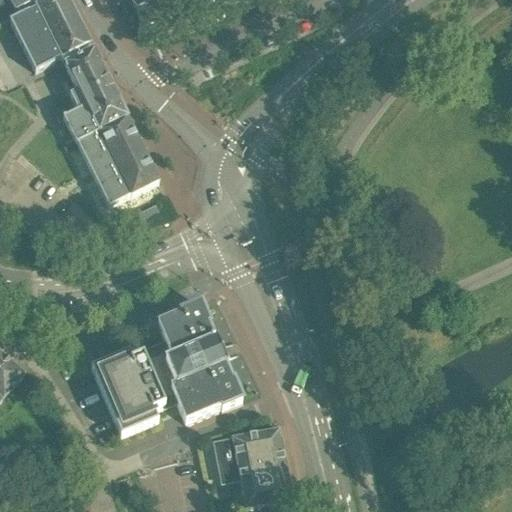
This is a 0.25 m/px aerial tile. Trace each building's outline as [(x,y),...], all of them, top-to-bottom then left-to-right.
[(36,9),(55,0),(54,0),(0,0),(0,29),(10,24),(16,21),(37,10),(36,9)] [(16,21),(10,24),(37,78),(56,68),(55,67),(63,63),(64,64),(91,51),(65,0),(54,0),(55,0),(36,9),(37,10),(16,21)] [(143,30),(204,0),(132,0),(129,1),(143,30)] [(76,148),(128,121),(94,54),(65,68),(78,94),(70,98),(78,114),(63,122),(76,148)] [(159,186),(127,122),(128,122),(128,121),(76,148),(77,149),(109,212),(131,201),(131,200),(159,186)] [(129,355),(91,371),(121,440),(159,424),(155,415),(165,411),(163,406),(175,401),(186,427),(221,412),(222,414),(242,405),(200,307),(180,316),(181,319),(158,329),(169,355),(145,364),(143,360),(133,364),(129,355)] [(0,406),(25,378),(0,356),(0,406)] [(246,511),(293,503),(279,433),(232,442),(233,444),(214,447),(222,488),(241,484),(245,511),(246,511)]
